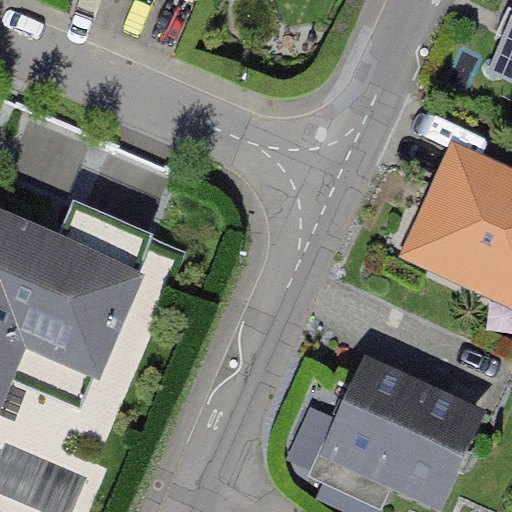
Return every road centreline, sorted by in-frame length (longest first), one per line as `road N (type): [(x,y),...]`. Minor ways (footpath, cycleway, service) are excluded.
road 1 (residential): [(334,183),(0,30)]
road 2 (residential): [(210,475),(334,183)]
road 3 (residential): [(334,183),(423,0)]
